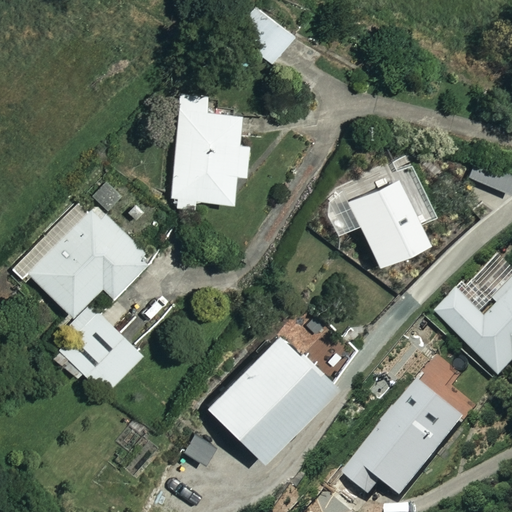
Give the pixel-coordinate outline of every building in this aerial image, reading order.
[(290,28),(251,3),(231,33),(269,59),(290,28)] [(203,92),(176,90),(167,203),(191,205),(192,193),(225,195),(228,162),(238,163),(240,137),(230,136),(233,107),(202,104),(203,92)] [(106,289),(143,249),(91,201),(85,207),(75,197),(10,266),(24,279),(29,274),(67,310),(96,279),(106,289)] [(511,288),(486,315),(458,288),(436,310),(501,373),(511,360),(511,288)] [(89,301),(50,338),(61,349),(53,357),(69,373),(77,366),(98,388),(136,351),(89,301)] [(328,378),(274,327),(202,402),(256,453),(328,378)] [(465,415),(420,378),(310,511),(311,511),(349,511),(380,475),(401,493),(465,415)]
